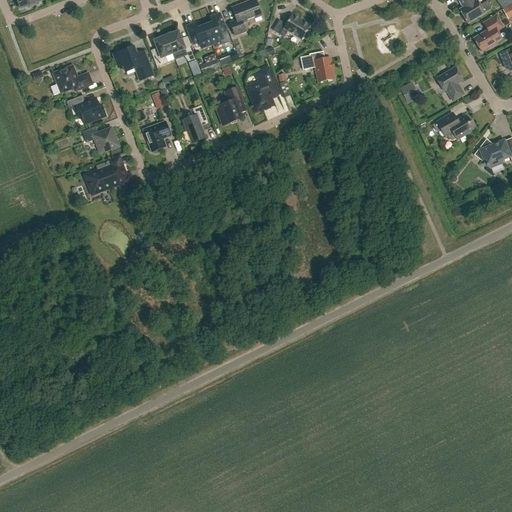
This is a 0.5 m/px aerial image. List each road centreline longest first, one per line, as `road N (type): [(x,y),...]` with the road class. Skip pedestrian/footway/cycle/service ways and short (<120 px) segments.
road 1 (unclassified): [(0,479),(511,227)]
road 2 (residential): [(148,15),(97,35),(94,46),(147,177),(341,93),(348,82),(337,17)]
road 3 (residential): [(435,0),(492,99),(511,103)]
